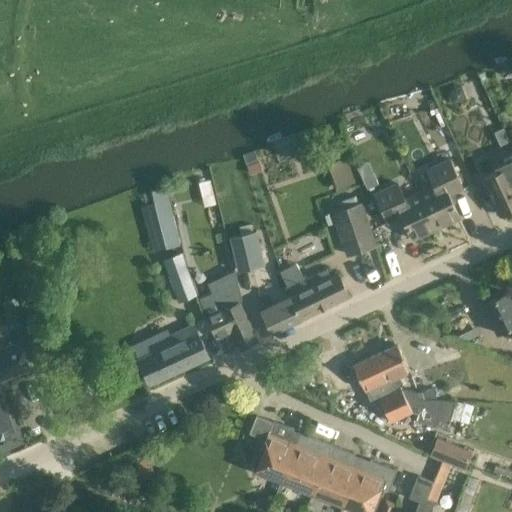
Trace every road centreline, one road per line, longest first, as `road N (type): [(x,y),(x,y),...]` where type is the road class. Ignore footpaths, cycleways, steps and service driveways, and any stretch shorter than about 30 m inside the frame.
road 1 (unclassified): [(511,241),(244,366)]
road 2 (unclassified): [(244,366),(0,474)]
road 3 (residential): [(244,366),(251,382),(415,460)]
